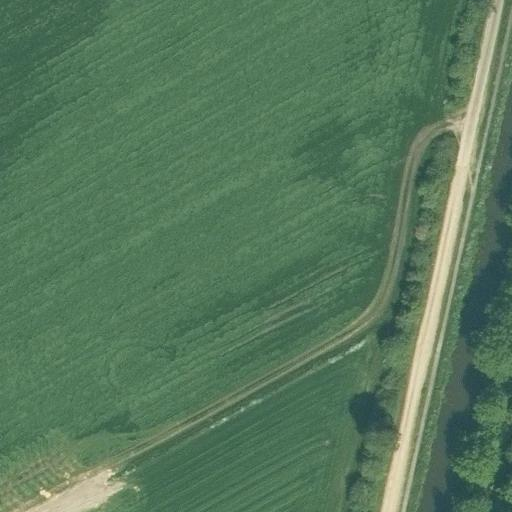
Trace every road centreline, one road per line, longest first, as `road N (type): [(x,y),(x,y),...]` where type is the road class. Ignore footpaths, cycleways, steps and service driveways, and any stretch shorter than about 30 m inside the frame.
road 1 (track): [(474,108),(383,511)]
road 2 (track): [(511,350),(475,511)]
